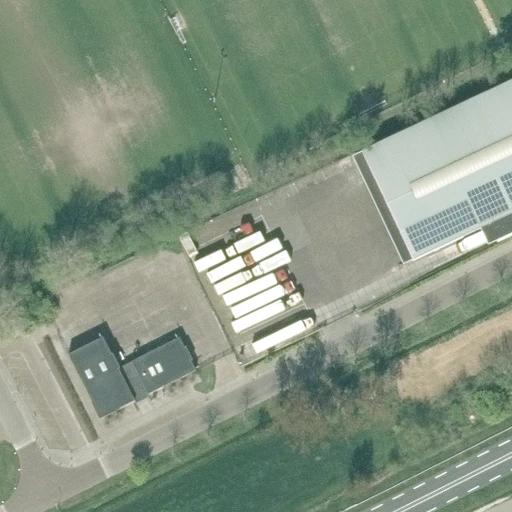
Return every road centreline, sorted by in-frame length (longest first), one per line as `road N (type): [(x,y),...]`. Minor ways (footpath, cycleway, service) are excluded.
road 1 (unclassified): [(49,496),(511,266)]
road 2 (primary): [(396,511),(511,454)]
